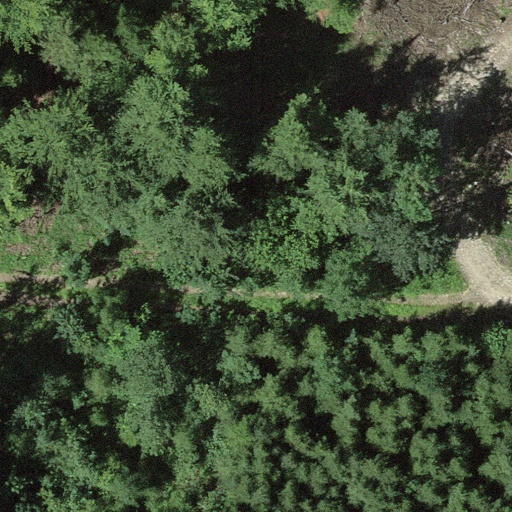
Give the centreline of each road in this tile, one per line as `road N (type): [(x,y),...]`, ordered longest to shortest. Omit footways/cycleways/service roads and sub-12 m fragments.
road 1 (track): [(511,310),(0,286)]
road 2 (track): [(511,45),(447,121),(436,165),(444,215),(473,265),(511,303)]
